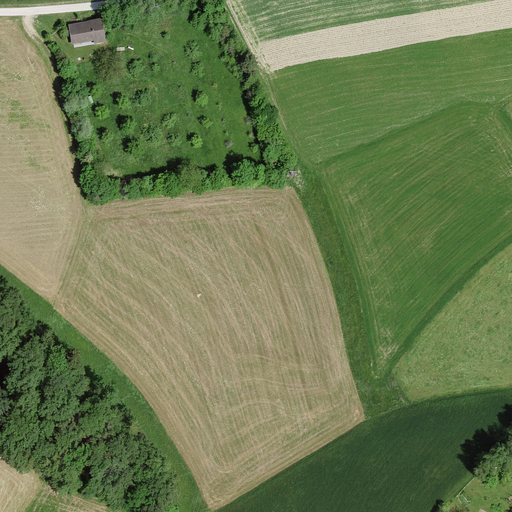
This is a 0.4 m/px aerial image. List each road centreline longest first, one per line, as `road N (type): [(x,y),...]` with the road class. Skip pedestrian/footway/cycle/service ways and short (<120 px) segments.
road 1 (track): [(0,452),(48,476),(61,462),(0,377)]
road 2 (track): [(140,0),(0,8)]
